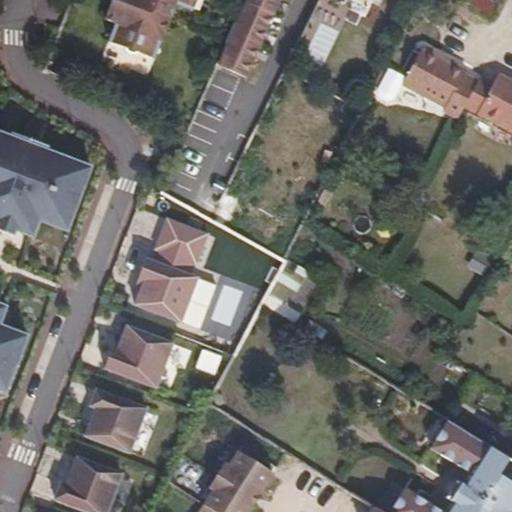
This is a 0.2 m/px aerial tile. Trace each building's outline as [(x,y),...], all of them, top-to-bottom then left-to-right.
[(246,0),(218,65),(224,69),(246,77),(279,0),(246,0)] [(493,15),(498,2),(493,0),(481,0),(478,6),(493,15)] [(443,109),(459,117),(465,106),(479,81),(464,73),(466,69),(422,46),(402,83),(444,106),(443,109)] [(78,68),(61,59),(54,72),(71,81),(78,68)] [(220,76),(224,69),(218,65),(214,74),(220,76)] [(391,107),(403,79),(386,71),(374,99),(391,107)] [(493,84),(482,77),(479,81),(465,106),(511,131),(511,80),(499,73),(493,84)] [(11,136),(0,131),(0,222),(17,230),(34,236),(40,219),(43,212),(71,222),(92,167),(47,150),(46,149),(45,152),(12,139),(13,137),(11,136)] [(49,146),(12,132),(11,136),(13,137),(12,139),(45,152),(46,149),(47,150),(49,146)] [(212,219),(227,228),(241,199),(226,191),(212,219)] [(71,222),(43,212),(40,219),(68,229),(71,222)] [(17,230),(0,222),(0,229),(15,236),(17,230)] [(201,279),(149,260),(143,275),(149,277),(143,291),(138,306),(184,323),(201,279)] [(149,277),(143,275),(137,290),(143,291),(149,277)] [(266,292),(261,303),(294,324),(301,313),(266,292)] [(0,388),(6,391),(28,335),(0,324),(0,323),(7,306),(0,303),(0,388)] [(107,369),(159,389),(176,345),(129,327),(125,341),(119,356),(113,353),(107,369)] [(119,340),(113,353),(119,356),(125,341),(119,340)] [(148,409),(99,390),(93,407),(99,409),(89,437),(131,453),(148,409)] [(511,511),(511,460),(447,420),(430,447),(469,472),(462,483),(456,479),(445,496),(450,500),(442,510),(404,486),(388,511),(511,511)] [(212,496),(203,511),(205,511),(249,511),(271,478),(237,457),(227,473),(222,470),(208,493),(212,496)] [(109,511),(124,474),(80,458),(70,485),(64,483),(58,500),(91,511),(109,511)]
